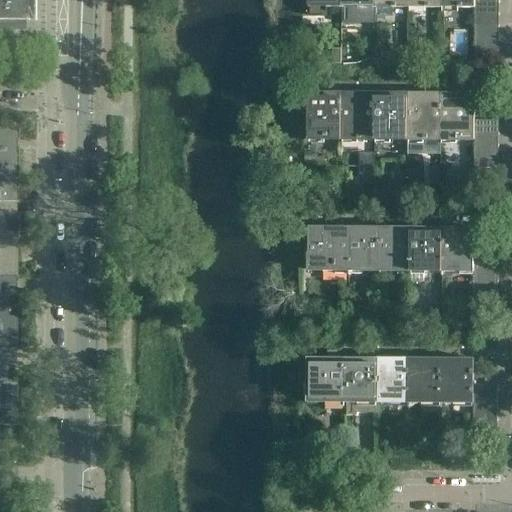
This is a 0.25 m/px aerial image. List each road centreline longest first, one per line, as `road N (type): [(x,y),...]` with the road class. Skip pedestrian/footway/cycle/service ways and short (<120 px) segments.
road 1 (tertiary): [(80,469),(82,86)]
road 2 (residential): [(511,493),(368,493)]
